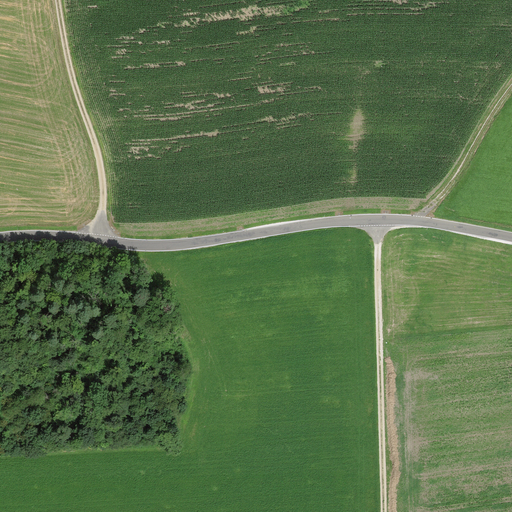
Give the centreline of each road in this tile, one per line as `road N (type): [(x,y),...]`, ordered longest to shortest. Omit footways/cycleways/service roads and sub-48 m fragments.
road 1 (tertiary): [(0,238),(174,244),(377,219),(511,238)]
road 2 (track): [(377,219),(382,511)]
road 3 (track): [(93,240),(100,171),(55,0)]
road 4 (track): [(511,85),(454,179),(411,221)]
